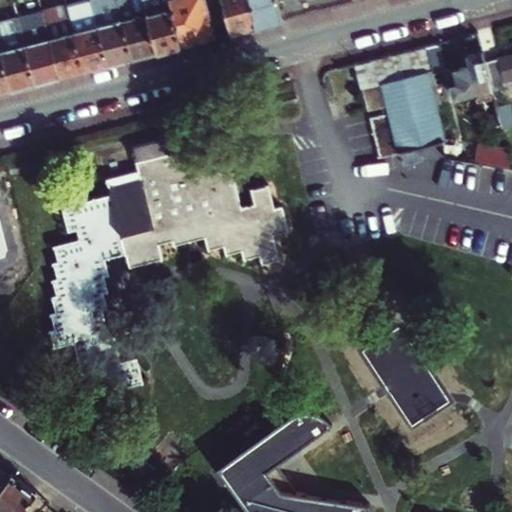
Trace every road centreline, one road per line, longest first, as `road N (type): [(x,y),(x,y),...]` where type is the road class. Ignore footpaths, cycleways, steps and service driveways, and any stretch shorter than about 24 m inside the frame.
road 1 (residential): [(0,119),(463,0)]
road 2 (unknown): [(287,45),(332,158),(418,188),(430,208)]
road 3 (tertiary): [(108,511),(0,432)]
